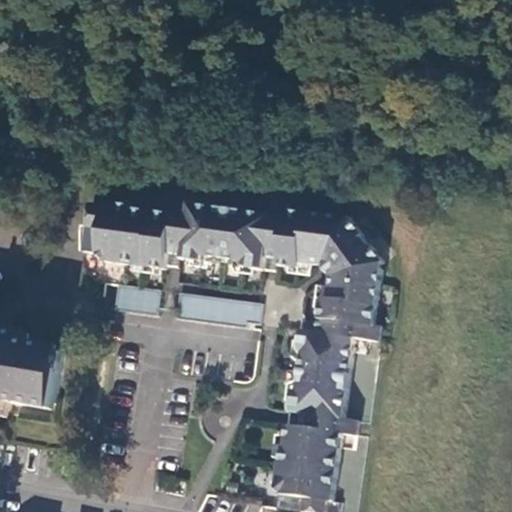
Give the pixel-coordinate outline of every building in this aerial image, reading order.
[(227,261),(234,212),(193,206),(194,202),(179,200),(177,216),(137,210),(138,208),(110,204),(109,208),(95,206),(89,253),(103,255),(109,263),(170,272),(172,255),(185,257),(184,261),(195,263),(206,265),(207,258),(217,260),(227,261)] [(359,341),(383,345),(385,329),(377,328),(385,274),(381,268),(386,265),(374,248),(368,253),(360,242),(365,238),(353,222),(349,225),(346,222),(290,213),(291,207),(275,204),(273,218),(234,212),(227,261),(238,263),(247,265),(246,270),(256,271),(266,273),(268,259),(283,261),(282,268),(302,271),(303,264),(324,268),(333,280),(330,301),(325,300),(320,335),(305,333),(303,346),(300,363),(299,374),(352,382),(359,341)] [(368,253),(374,248),(365,238),(360,242),(368,253)] [(216,266),(217,260),(207,258),(206,265),(195,263),(194,268),(209,270),(216,266)] [(255,277),(256,271),(246,270),(247,265),(238,263),(237,270),(240,275),(255,277)] [(119,309),(161,315),(165,292),(123,286),(119,309)] [(266,305),(184,293),(181,316),(250,326),(251,321),(264,323),(266,305)] [(0,400),(2,402),(27,407),(29,400),(57,406),(66,355),(38,350),(39,346),(24,343),(25,337),(14,335),(13,341),(0,338),(0,400)] [(345,437),(359,439),(361,425),(361,424),(347,422),(352,382),(299,374),(297,386),(294,407),(293,418),(307,420),(305,432),(291,430),(288,455),(284,454),(279,488),(284,498),(282,511),(289,511),(329,511),(331,505),(335,505),(345,437)] [(288,405),(294,407),(297,386),(291,390),(288,405)]
